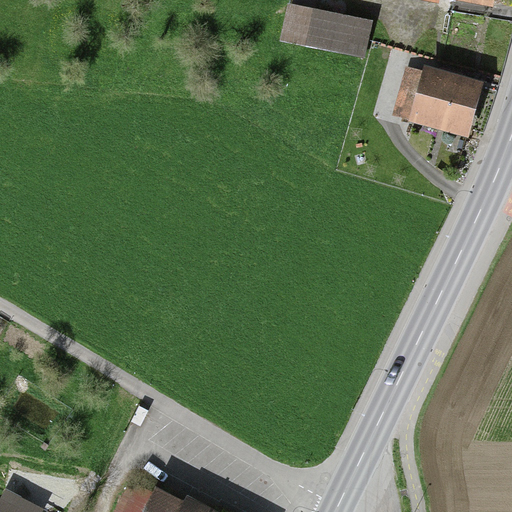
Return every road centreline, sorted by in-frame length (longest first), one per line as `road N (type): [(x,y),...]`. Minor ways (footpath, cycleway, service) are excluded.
road 1 (primary): [(334,511),(511,139)]
road 2 (track): [(483,209),(401,146),(389,106),(398,36),(389,12),(368,0)]
road 3 (track): [(0,308),(143,389)]
